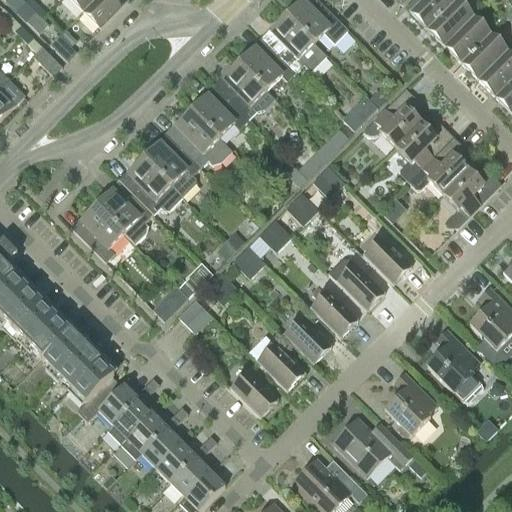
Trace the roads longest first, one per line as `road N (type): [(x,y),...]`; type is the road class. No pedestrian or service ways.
road 1 (residential): [(264,468),(0,216)]
road 2 (residential): [(264,468),(511,221)]
road 3 (residential): [(200,29),(163,26),(128,40),(15,157)]
road 4 (residential): [(511,150),(361,0)]
road 5 (residential): [(100,135),(194,47),(200,29)]
